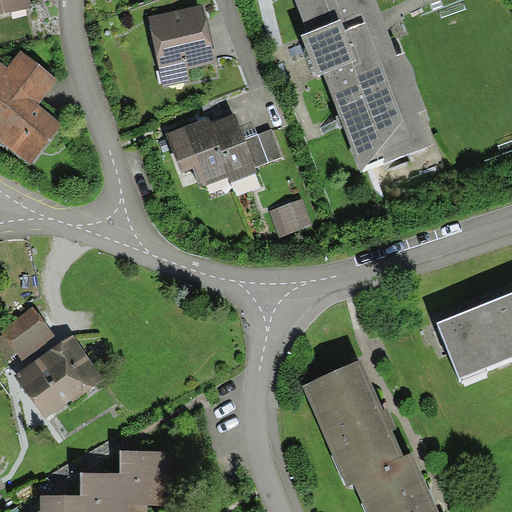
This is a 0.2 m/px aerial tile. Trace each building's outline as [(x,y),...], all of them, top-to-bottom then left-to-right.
[(0,0),(0,16),(32,8),(29,0),(0,0)] [(294,0),(308,33),(301,36),(317,76),(324,74),(362,172),(431,146),(419,113),(426,110),(405,55),(398,57),(376,0),(294,0)] [(204,5),(148,16),(163,87),(189,82),(187,69),(216,63),(204,5)] [(58,80),(20,50),(7,67),(0,61),(0,140),(31,165),(62,125),(39,105),(58,80)] [(235,113),(211,123),(231,177),(229,177),(231,183),(258,173),(256,167),(245,139),(235,113)] [(211,123),(208,117),(165,134),(181,174),(193,170),(200,188),(229,177),(231,177),(211,123)] [(271,129),(245,139),(256,167),(282,157),(271,129)] [(302,199),(269,211),(279,238),(312,226),(302,199)] [(511,293),(437,323),(460,378),(511,357),(511,293)] [(23,361),(55,336),(33,307),(1,332),(3,335),(17,353),(23,361)] [(17,353),(3,335),(0,336),(0,347),(6,360),(17,353)] [(73,335),(14,375),(44,419),(72,400),(73,402),(104,380),(73,335)] [(304,386),(348,487),(355,484),(383,471),(381,467),(404,457),(392,431),(383,410),(362,361),(304,386)] [(387,408),(383,410),(392,431),(397,429),(387,408)] [(129,505),(148,505),(163,505),(164,452),(121,451),(120,473),(120,505),(129,505)] [(383,471),(355,484),(366,511),(439,511),(414,453),(404,457),(381,467),(383,471)] [(120,473),(81,473),(81,495),(80,511),(128,511),(129,505),(120,505),(120,473)] [(80,511),(81,495),(41,496),(40,510),(37,511),(80,511)]
